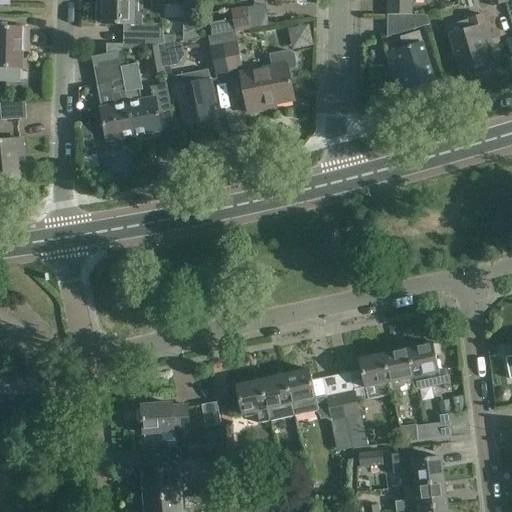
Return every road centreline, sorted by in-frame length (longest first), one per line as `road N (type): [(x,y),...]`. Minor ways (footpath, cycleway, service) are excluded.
road 1 (residential): [(82,359),(468,283)]
road 2 (tertiary): [(66,235),(336,173)]
road 3 (residential): [(66,235),(67,0)]
road 4 (residential): [(494,511),(468,283)]
road 5 (tertiary): [(336,173),(511,120)]
road 6 (residential): [(336,173),(337,0)]
road 7 (residential): [(82,359),(66,235)]
road 8 (residential): [(102,511),(88,392)]
